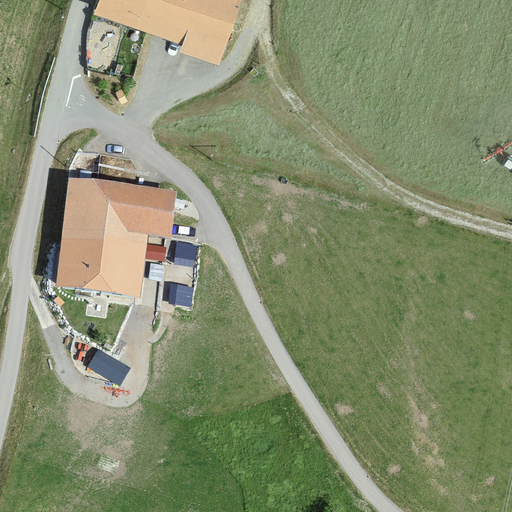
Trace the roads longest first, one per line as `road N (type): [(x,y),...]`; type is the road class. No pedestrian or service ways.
road 1 (unclassified): [(391,511),(279,354),(198,192),(128,137),(56,100)]
road 2 (unclassified): [(0,378),(56,100)]
